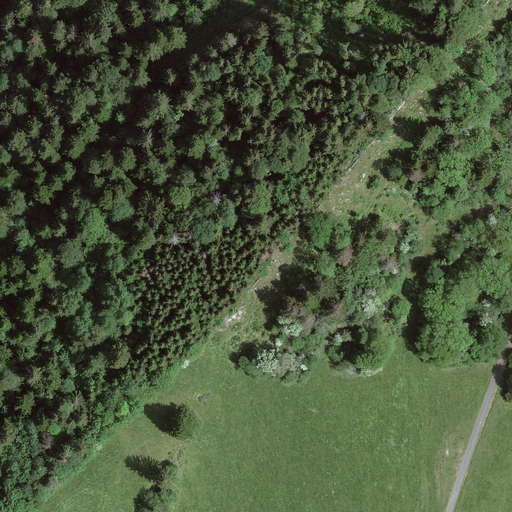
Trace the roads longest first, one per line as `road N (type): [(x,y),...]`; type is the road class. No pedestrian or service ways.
road 1 (track): [(265,0),(118,109),(58,200),(0,243)]
road 2 (unclassified): [(511,335),(450,511)]
